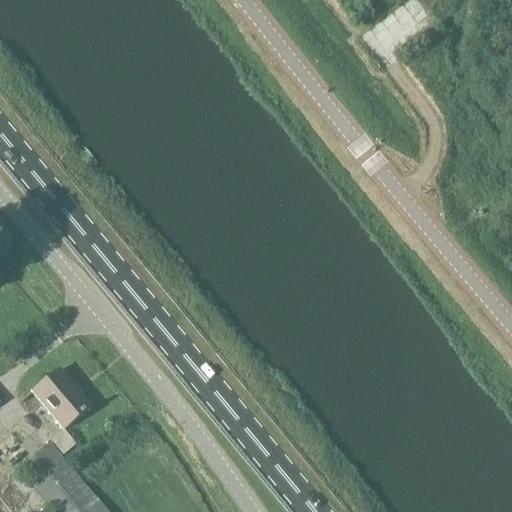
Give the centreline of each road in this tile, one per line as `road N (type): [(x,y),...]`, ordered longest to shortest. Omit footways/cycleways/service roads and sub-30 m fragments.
road 1 (primary): [(308,511),(0,137)]
road 2 (tertiary): [(511,327),(238,0)]
road 3 (unclassified): [(250,511),(0,194)]
road 4 (track): [(92,306),(17,372),(0,422)]
